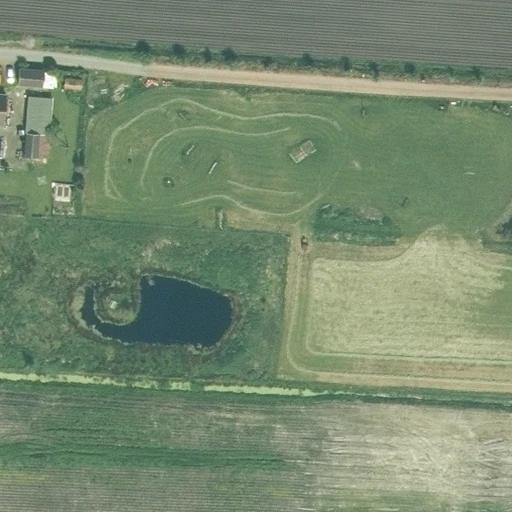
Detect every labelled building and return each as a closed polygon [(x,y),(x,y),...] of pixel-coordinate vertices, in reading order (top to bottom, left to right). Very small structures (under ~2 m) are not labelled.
[(51,87),(52,73),(43,73),(43,70),(19,68),(17,85),(51,87)] [(63,77),(62,88),(80,89),(81,79),(63,77)] [(50,99),(28,97),(22,157),(37,158),(37,155),(46,155),(47,135),(50,99)] [(45,156),(44,170),(72,172),(73,158),(45,156)] [(0,163),(0,178),(13,179),(14,163),(0,163)]
